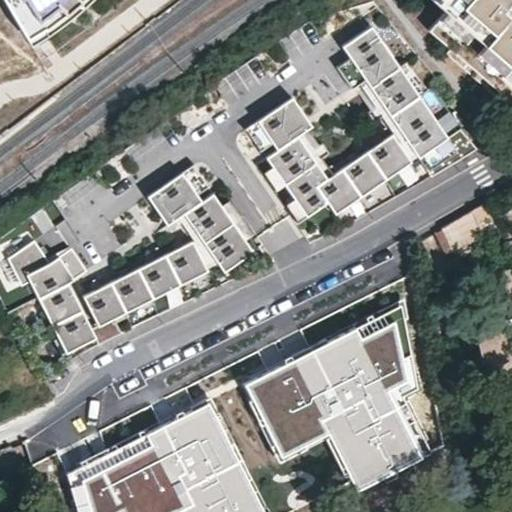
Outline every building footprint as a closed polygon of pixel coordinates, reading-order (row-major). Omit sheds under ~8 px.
[(13,0),(26,22),(55,1),(65,12),(80,0),(79,0),(13,0)] [(450,49),(446,54),(511,110),(511,0),(432,0),(445,12),(429,31),(450,49)] [(367,28),(339,48),(346,59),(333,69),(348,92),(357,86),(362,82),(396,131),(390,135),(330,176),(324,180),(295,137),(300,133),(309,128),(289,98),(242,131),(257,153),(270,144),(274,151),(263,158),(270,168),(282,185),(292,200),(304,218),(324,204),(332,215),(415,159),(429,178),(474,151),(457,130),(445,139),(417,99),(397,71),(367,28)] [(406,63),(397,71),(417,99),(426,91),(406,63)] [(362,82),(357,86),(372,109),(373,108),(380,117),(379,118),(390,135),(396,131),(362,82)] [(380,117),(373,108),(372,109),(365,114),(371,123),(379,118),(380,117)] [(312,150),(300,133),(295,137),(324,180),(330,176),(319,160),(318,161),(311,151),(312,150)] [(326,155),(319,145),(312,150),(311,151),(318,161),(319,160),(326,155)] [(190,166),(144,198),(163,225),(169,221),(173,227),(178,223),(183,220),(214,264),(219,272),(249,253),(240,239),(229,223),(218,207),(209,194),(198,202),(194,196),(205,189),(190,166)] [(282,185),(270,168),(261,174),(273,191),(282,185)] [(295,224),(304,218),(292,200),(283,206),(295,224)] [(218,207),(229,223),(236,218),(225,202),(218,207)] [(472,210),(441,229),(452,252),(484,237),(483,235),(494,230),(480,206),(472,210)] [(236,218),(229,223),(240,239),(247,234),(236,218)] [(214,264),(183,220),(178,223),(190,241),(188,242),(202,270),(214,264)] [(511,255),(511,239),(503,241),(506,257),(511,255)] [(32,240),(3,259),(17,286),(25,282),(62,353),(92,338),(65,284),(84,271),(69,248),(47,263),(32,240)] [(397,241),(371,255),(383,277),(409,263),(397,241)] [(188,242),(78,296),(93,327),(203,272),(202,270),(188,242)] [(511,271),(511,272),(510,268),(467,277),(471,298),(491,294),(494,307),(471,311),(468,329),(473,328),(482,366),(510,360),(506,341),(511,340),(511,271)] [(398,305),(242,385),(280,456),(326,434),(355,488),(429,452),(402,395),(415,388),(398,305)] [(261,511),(206,403),(67,476),(77,511),(119,511),(120,511),(261,511)] [(23,443),(0,450),(0,474),(30,465),(23,443)]
